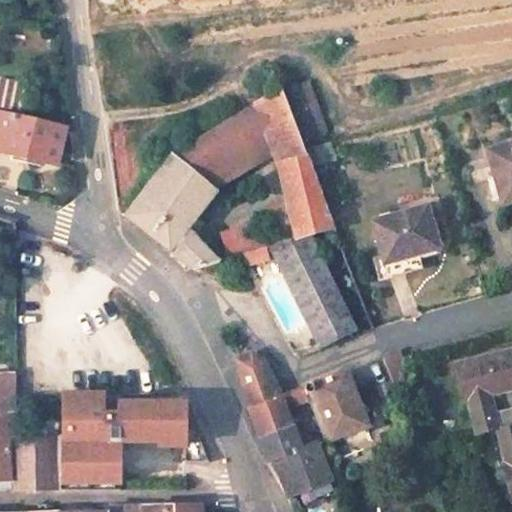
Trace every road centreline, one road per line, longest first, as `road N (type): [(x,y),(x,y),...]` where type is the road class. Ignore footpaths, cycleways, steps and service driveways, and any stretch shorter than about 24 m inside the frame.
road 1 (track): [(88,120),(178,109),(266,58),(292,56),(319,71),(340,102),(361,107),(405,106),(511,78)]
road 2 (residential): [(171,300),(230,305),(295,378),(511,307)]
road 3 (residential): [(0,499),(254,492)]
road 4 (residential): [(71,0),(97,200),(92,240)]
road 5 (residential): [(171,300),(254,492)]
